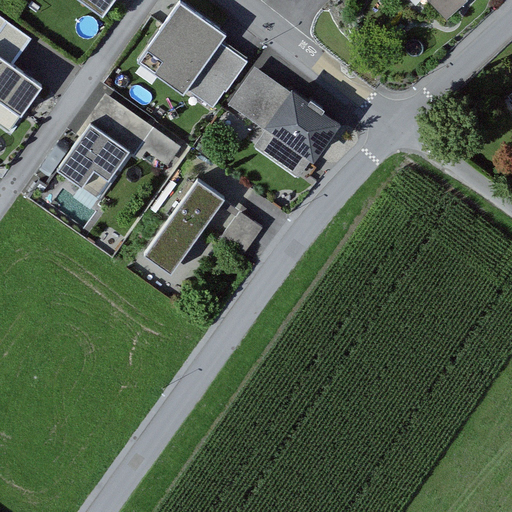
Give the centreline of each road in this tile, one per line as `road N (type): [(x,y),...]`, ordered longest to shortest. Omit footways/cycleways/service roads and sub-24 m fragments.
road 1 (residential): [(103,511),(397,122)]
road 2 (residential): [(150,0),(0,212)]
road 3 (residential): [(243,0),(397,122)]
road 4 (residential): [(397,122),(511,20)]
road 5 (residential): [(397,122),(511,205)]
